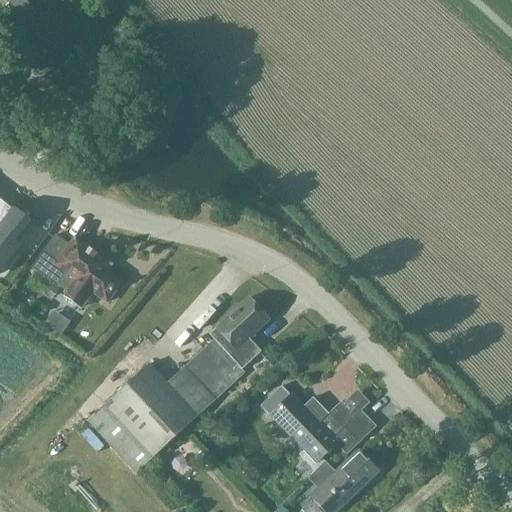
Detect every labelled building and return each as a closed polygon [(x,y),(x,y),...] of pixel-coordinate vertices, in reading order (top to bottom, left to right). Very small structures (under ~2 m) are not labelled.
[(0,224),(11,210),(0,201),(0,224)] [(11,210),(0,224),(0,274),(21,248),(16,243),(31,224),(12,209),(11,210)] [(67,248),(63,245),(53,238),(31,270),(36,274),(60,290),(66,294),(63,299),(79,310),(91,294),(106,304),(120,284),(120,283),(105,273),(109,267),(72,241),(67,248)] [(248,339),(268,320),(248,299),(215,329),(222,336),(215,343),(212,340),(165,384),(148,364),(85,422),(134,475),(244,373),(241,370),(260,352),(248,339)] [(290,398),(275,412),(290,429),(286,433),(303,452),(298,456),(314,473),(325,462),(322,458),(336,445),(345,456),(358,444),(344,428),(354,419),(341,405),(327,419),(322,414),(310,400),(300,409),(290,398)] [(354,419),(344,428),(358,444),(375,428),(360,412),(354,419)] [(189,447),(201,457),(211,445),(199,435),(189,447)] [(335,475),(325,464),(309,480),(318,491),(311,499),(323,511),(336,511),(364,486),(361,482),(373,471),(358,454),(335,475)]
